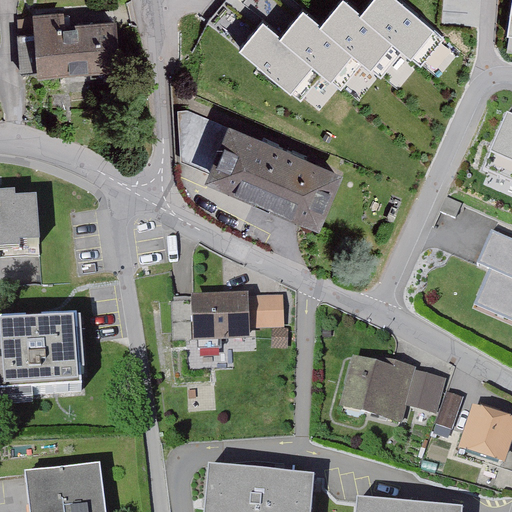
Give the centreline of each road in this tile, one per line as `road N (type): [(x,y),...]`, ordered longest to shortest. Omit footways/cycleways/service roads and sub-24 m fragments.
road 1 (residential): [(168,211),(511,384)]
road 2 (residential): [(168,211),(151,0)]
road 3 (residential): [(0,141),(36,145),(168,211)]
road 4 (unknown): [(294,274),(307,364),(298,439)]
road 5 (unknown): [(6,0),(11,142)]
